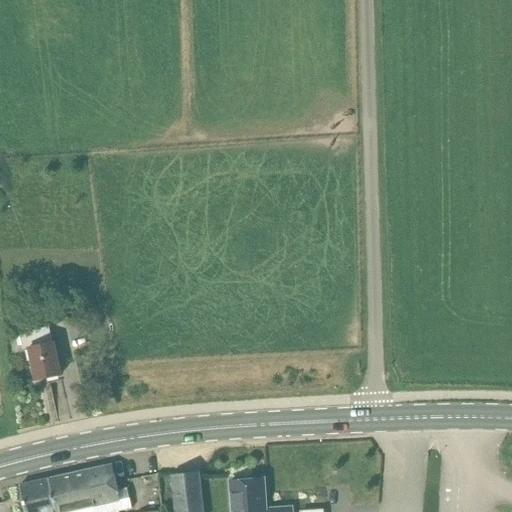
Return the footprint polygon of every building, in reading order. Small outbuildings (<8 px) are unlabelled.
[(29,347),(36,381),(61,375),(54,341),(43,343),(40,330),(21,334),(24,348),(29,347)] [(67,475),(75,510),(121,500),(113,465),(67,475)] [(204,511),(200,472),(171,475),(175,511),(204,511)] [(66,511),(75,510),(67,475),(20,485),(25,511),(66,511)] [(269,511),(267,488),(235,491),(237,511),(269,511)]
